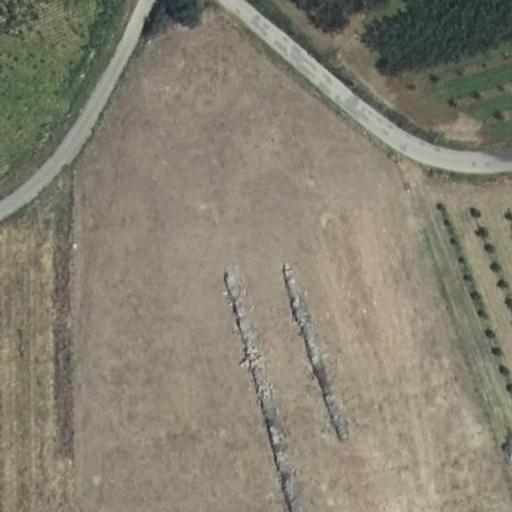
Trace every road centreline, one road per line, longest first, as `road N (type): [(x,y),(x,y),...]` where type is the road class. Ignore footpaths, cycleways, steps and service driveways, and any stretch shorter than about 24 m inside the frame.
road 1 (unclassified): [(230,0),(376,123),(461,164),(511,157)]
road 2 (unclassified): [(149,0),(47,182),(0,215)]
